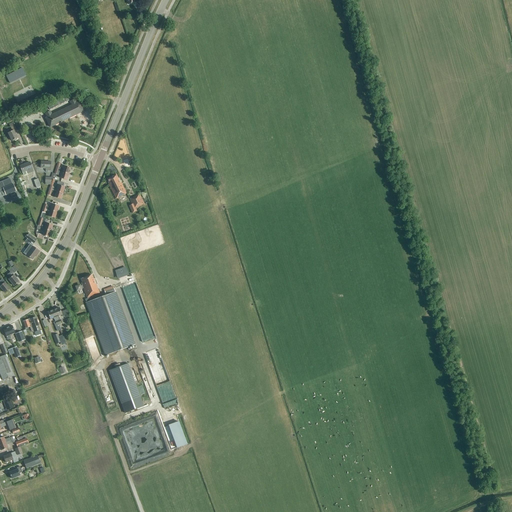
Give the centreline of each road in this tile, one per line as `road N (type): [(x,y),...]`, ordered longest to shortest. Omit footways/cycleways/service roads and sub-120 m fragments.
road 1 (primary): [(0,314),(45,275),(64,246),(99,160)]
road 2 (primary): [(99,160),(166,0)]
